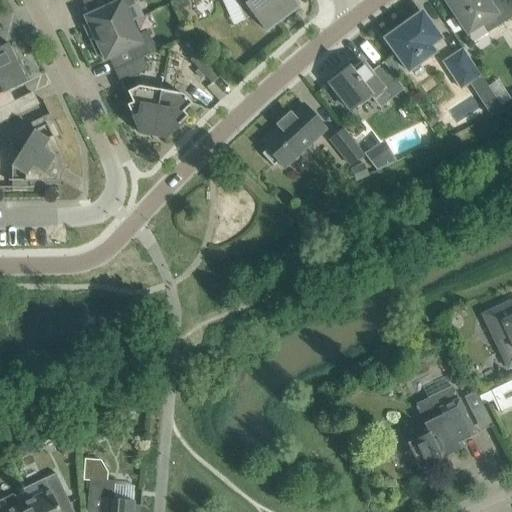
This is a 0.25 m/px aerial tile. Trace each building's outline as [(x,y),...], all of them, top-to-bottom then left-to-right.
[(89,41),(131,22),(125,9),(135,5),(132,0),(103,0),(107,7),(85,17),(88,23),(82,26),(89,41)] [(187,0),(171,0),(177,12),(190,6),(187,0)] [(290,0),(237,0),(240,5),(244,2),(266,31),(297,7),(290,0)] [(444,0),(467,34),(483,24),(489,33),(511,18),(505,7),(500,0),(444,0)] [(441,39),(434,29),(422,12),(385,39),(408,72),(435,53),(430,46),(441,39)] [(132,62),(143,57),(157,51),(147,31),(137,35),(131,22),(89,41),(97,57),(102,55),(105,61),(127,50),(132,62)] [(0,71),(20,62),(12,46),(9,47),(7,44),(0,47),(0,71)] [(461,89),(481,76),(463,49),(443,62),(461,89)] [(222,74),(208,60),(200,51),(190,61),(212,84),(222,74)] [(120,83),(138,75),(149,70),(143,57),(132,62),(114,71),(120,83)] [(404,90),(396,78),(384,62),(383,63),(385,66),(373,75),(362,62),(357,66),(352,60),(332,76),(334,78),(329,83),(351,111),(370,96),(380,108),(404,90)] [(0,109),(15,102),(10,91),(28,81),(29,82),(30,81),(20,62),(0,71),(0,109)] [(152,137),(161,90),(139,87),(127,92),(132,103),(127,105),(140,134),(152,136),(152,137)] [(183,94),(164,91),(161,90),(152,137),(153,138),(153,136),(165,138),(188,116),(183,112),(192,104),(183,94)] [(22,149),(60,172),(62,168),(67,166),(54,139),(59,136),(61,140),(62,139),(44,101),(43,101),(49,115),(31,124),(34,130),(22,149)] [(0,124),(2,123),(20,114),(14,103),(16,103),(15,102),(0,109),(0,124)] [(326,129),(317,119),(304,105),(292,116),(290,114),(278,125),(280,127),(262,144),(267,150),(262,154),(273,167),(278,162),(284,168),(326,129)] [(330,140),(351,165),(363,155),(343,129),(330,140)] [(379,148),(365,156),(376,171),(396,161),(389,151),(379,148)] [(57,176),(60,172),(22,149),(11,167),(12,168),(12,187),(0,187),(0,188),(32,188),(32,187),(28,187),(27,181),(58,181),(57,176)] [(350,169),(356,181),(356,182),(369,176),(363,163),(350,169)] [(511,304),(510,301),(482,315),(496,343),(508,369),(511,367),(511,304)] [(428,433),(407,443),(411,451),(419,469),(442,459),(441,457),(440,458),(438,454),(449,449),(451,454),(466,447),(463,441),(475,435),(467,417),(459,400),(452,386),(446,375),(423,387),(428,398),(437,417),(423,424),(428,433)] [(493,389),(479,396),(483,405),(493,401),(498,412),(502,410),(493,389)] [(479,396),(476,391),(464,397),(471,411),(477,413),(485,409),(483,405),(479,396)] [(106,424),(94,430),(99,439),(111,433),(106,424)] [(70,439),(58,444),(63,456),(75,451),(70,439)] [(84,459),(83,481),(90,481),(89,484),(89,494),(103,496),(101,511),(132,511),(133,502),(113,500),(115,481),(107,481),(108,472),(101,460),(84,459)] [(29,500),(34,511),(60,511),(56,504),(68,499),(56,473),(25,489),(30,500),(29,500)] [(13,494),(0,500),(0,511),(34,511),(29,500),(18,505),(13,494)]
